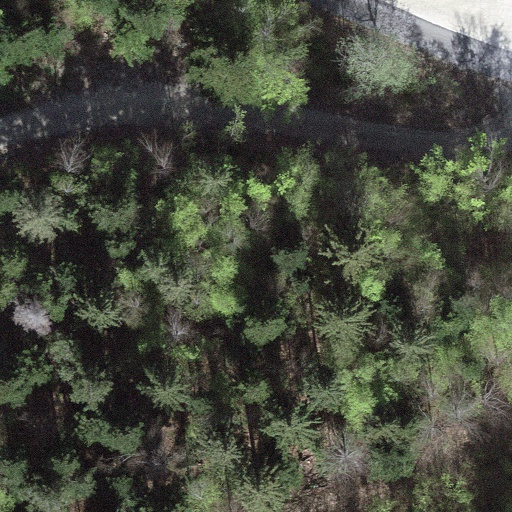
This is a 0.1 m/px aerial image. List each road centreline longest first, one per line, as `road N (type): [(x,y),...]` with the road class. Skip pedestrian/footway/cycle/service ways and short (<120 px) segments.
road 1 (track): [(511,120),(479,132),(403,137),(314,133),(99,101),(0,113)]
road 2 (unclassified): [(350,0),(511,62)]
